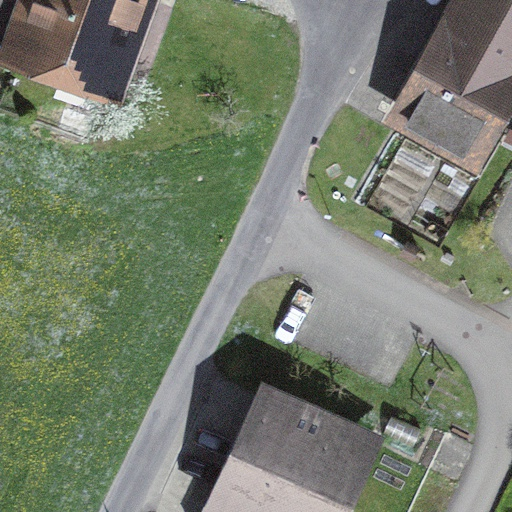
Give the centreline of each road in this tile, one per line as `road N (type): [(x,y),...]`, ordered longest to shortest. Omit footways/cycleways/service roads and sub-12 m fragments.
road 1 (unclassified): [(259,231),(124,511)]
road 2 (residential): [(511,352),(259,231)]
road 3 (unclassified): [(341,56),(259,231)]
